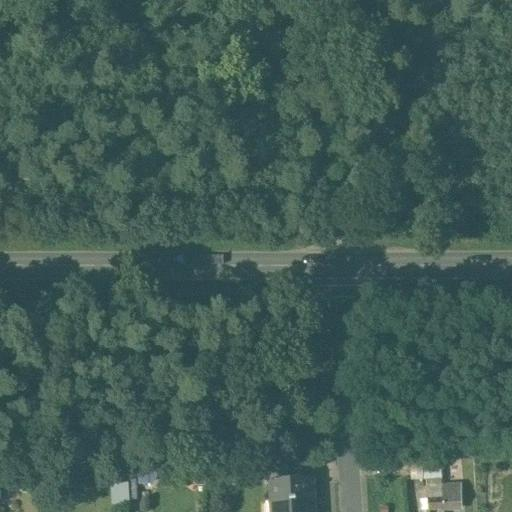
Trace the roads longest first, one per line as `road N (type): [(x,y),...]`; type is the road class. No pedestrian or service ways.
road 1 (secondary): [(0,265),(341,266)]
road 2 (track): [(285,0),(341,154),(341,266)]
road 3 (residential): [(341,266),(353,511)]
road 4 (secondary): [(341,266),(511,263)]
